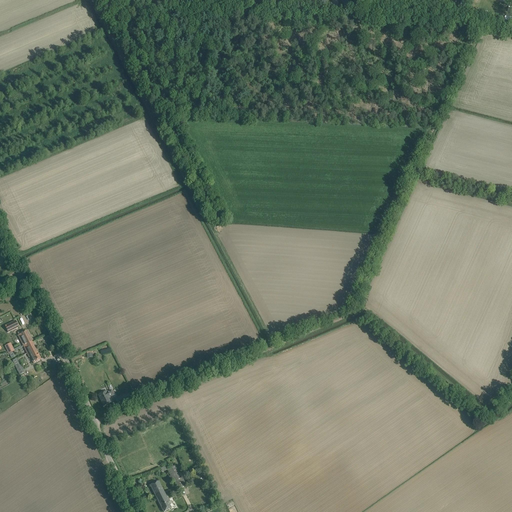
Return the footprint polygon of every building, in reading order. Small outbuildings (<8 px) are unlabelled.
[(5,326),(8,333),(18,327),(15,321),(5,326)] [(24,347),(32,343),(27,332),(24,333),(23,331),(18,333),(19,335),(18,336),(24,347)] [(5,346),(9,354),(15,351),(11,343),(5,346)] [(30,357),(33,363),(41,360),(32,343),(24,347),(29,357),(30,357)] [(17,359),(13,361),(20,375),(21,374),(24,373),(17,359)] [(98,396),(104,407),(112,402),(110,397),(113,395),(111,390),(107,392),(106,391),(98,396)] [(128,394),(116,401),(118,405),(130,399),(128,394)] [(168,470),(170,475),(178,472),(175,466),(168,470)] [(178,472),(170,475),(178,490),(185,486),(178,472)] [(164,493),(159,481),(150,486),(155,496),(160,494),(161,495),(164,493)] [(155,496),(163,511),(164,511),(171,509),(168,503),(169,502),(164,493),(161,495),(160,494),(155,496)]
